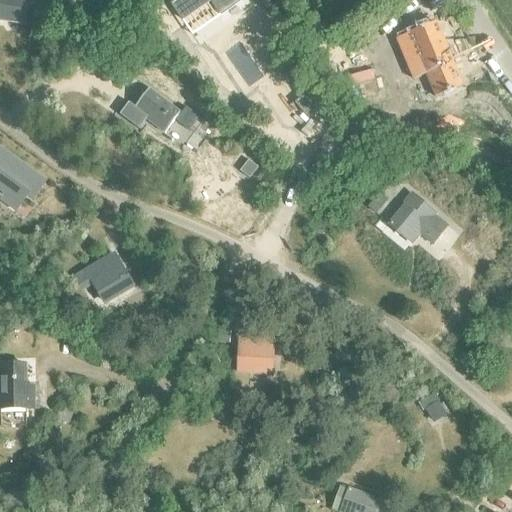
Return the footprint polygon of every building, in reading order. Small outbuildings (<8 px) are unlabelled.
[(0,0),(0,22),(12,24),(15,0),(0,0)] [(176,0),(169,5),(181,22),(212,1),(221,15),(242,0),(176,0)] [(347,13),(334,22),(342,33),(355,24),(347,13)] [(463,88),(448,51),(436,24),(397,40),(413,81),(426,76),(436,99),(463,88)] [(128,104),(119,116),(138,130),(146,121),(164,135),(180,114),(148,91),(134,109),(128,104)] [(304,105),(293,91),(285,97),(295,111),(304,105)] [(186,109),(176,121),(189,131),(199,119),(186,109)] [(0,198),(15,210),(26,196),(32,201),(45,183),(0,151),(0,198)] [(248,161),(240,171),(249,180),(257,169),(248,161)] [(369,208),(379,216),(391,202),(381,194),(369,208)] [(419,235),(432,246),(447,227),(435,217),(433,218),(427,213),(429,209),(411,194),(402,206),(403,207),(389,226),(406,240),(415,230),(420,234),(419,235)] [(104,303),(131,287),(114,257),(76,279),(82,290),(92,284),(104,303)] [(218,344),(230,345),(231,332),(219,330),(218,344)] [(237,373),(273,375),(275,340),(239,338),(237,373)] [(25,388),(25,366),(0,366),(0,410),(33,410),(33,388),(25,388)] [(423,407),(433,425),(446,417),(435,399),(423,407)] [(60,405),(55,422),(66,424),(70,408),(60,405)] [(339,511),(388,511),(391,508),(379,503),(380,501),(348,490),(339,511)]
